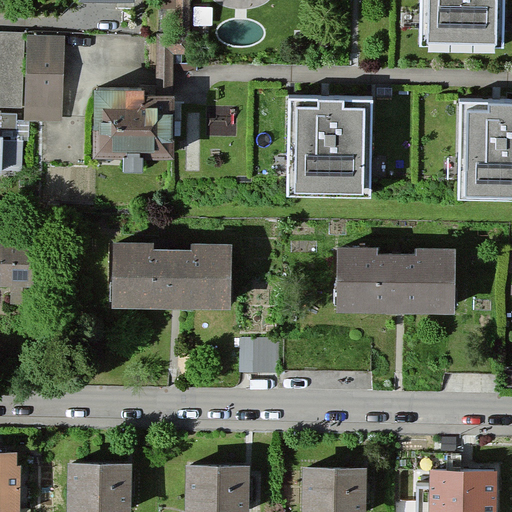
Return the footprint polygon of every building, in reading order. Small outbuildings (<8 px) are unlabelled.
[(156,96),(171,96),(172,53),(188,54),(188,0),(175,0),(175,35),(157,35),(156,96)] [(504,0),(418,0),(418,48),(504,49),(504,0)] [(24,123),(62,124),(64,37),(0,35),(0,111),(25,112),(24,123)] [(156,96),(93,96),(93,156),(171,157),(171,96),(156,96)] [(371,100),(286,99),(284,197),(370,199),(371,100)] [(511,104),(457,104),(456,202),(511,202),(511,104)] [(378,237),(337,236),(335,303),(455,306),(457,240),(418,239),(417,247),(378,246),(378,237)] [(37,241),(0,240),(0,288),(36,289),(37,241)] [(231,247),(113,243),(111,306),(229,310),(231,247)] [(241,368),(279,368),(279,334),(241,334),(241,368)] [(127,511),(129,456),(64,455),(62,511),(127,511)] [(22,511),(24,457),(0,456),(0,511),(22,511)] [(250,511),(251,457),(181,456),(181,511),(250,511)] [(373,511),(372,457),(307,458),(308,511),(373,511)] [(497,511),(496,457),(428,459),(429,511),(497,511)]
